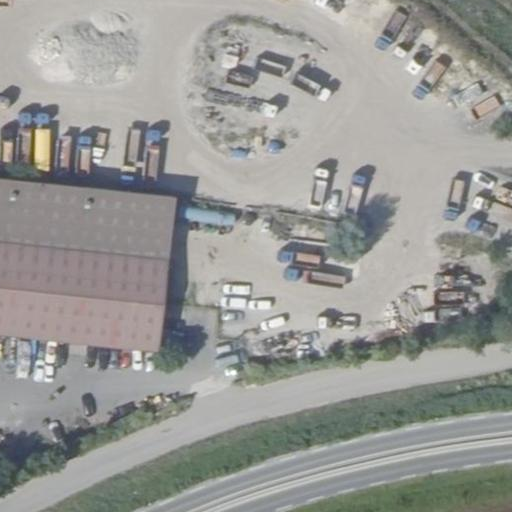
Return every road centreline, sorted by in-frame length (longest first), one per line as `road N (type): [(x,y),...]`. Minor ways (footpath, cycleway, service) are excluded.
road 1 (unclassified): [(511,354),(294,392),(215,415),(7,511)]
road 2 (secondary): [(511,422),(379,442),(165,511)]
road 3 (unknown): [(202,261),(302,291),(353,295),(385,273),(466,142)]
road 4 (unknown): [(466,142),(321,50),(212,5)]
road 5 (secondary): [(250,511),(454,460),(511,454)]
